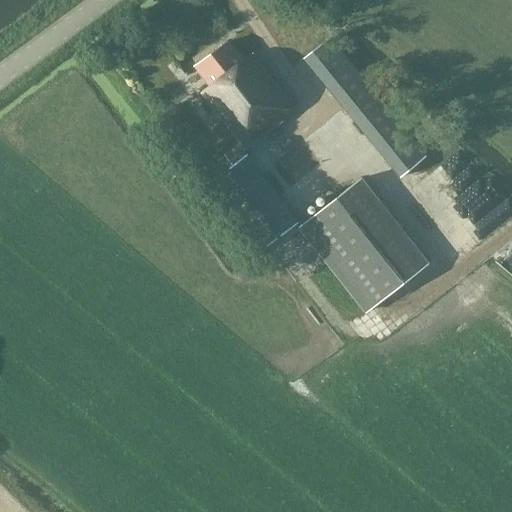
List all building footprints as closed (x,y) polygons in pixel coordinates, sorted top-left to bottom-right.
[(424,156),(374,93),(342,53),(329,37),(302,59),(314,75),(398,177),(424,156)] [(208,86),(199,92),(239,142),(222,154),(230,166),(246,154),(244,150),(284,121),(281,118),(293,108),(251,53),(242,60),(227,42),(193,66),(208,86)] [(173,106),(159,116),(172,132),(185,122),(173,106)] [(297,223),(246,154),(230,166),(207,183),(258,252),(297,223)] [(362,181),(301,226),(365,314),(426,269),(362,181)]
